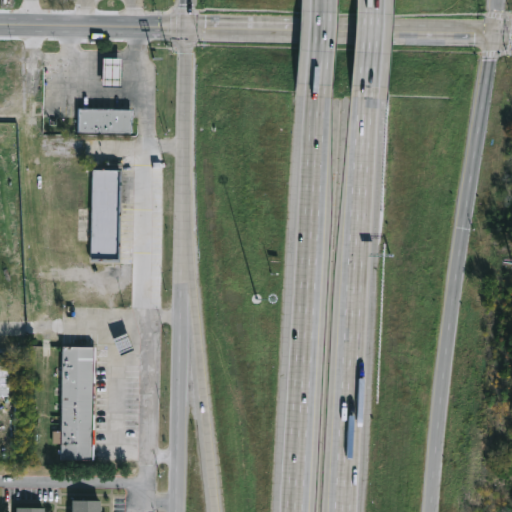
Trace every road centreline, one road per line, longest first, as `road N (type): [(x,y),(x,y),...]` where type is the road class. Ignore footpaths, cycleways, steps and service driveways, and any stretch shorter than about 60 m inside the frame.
road 1 (secondary): [(188,26),(181,511)]
road 2 (motorway): [(319,84),(295,511)]
road 3 (motorway): [(343,511),(367,86)]
road 4 (tertiary): [(188,26),(494,30)]
road 5 (secondary): [(431,511),(465,228)]
road 6 (secondary): [(465,228),(494,30)]
road 7 (tertiary): [(0,26),(188,26)]
road 8 (residential): [(183,488),(0,487)]
road 9 (motorway): [(200,354),(216,511)]
